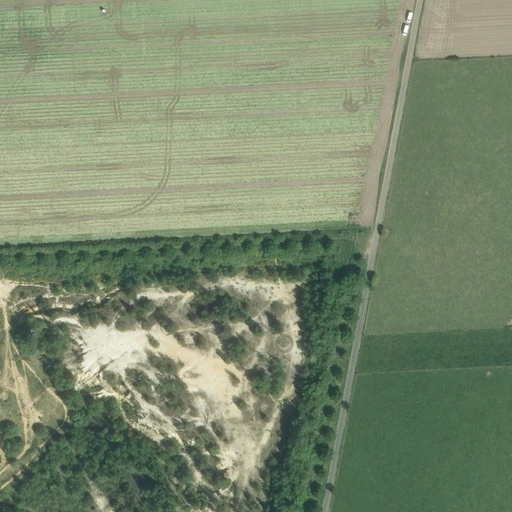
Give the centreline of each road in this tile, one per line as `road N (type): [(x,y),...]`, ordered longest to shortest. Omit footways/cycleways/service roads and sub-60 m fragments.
road 1 (track): [(382,220),(0,244)]
road 2 (track): [(382,220),(330,511)]
road 3 (track): [(422,0),(382,220)]
